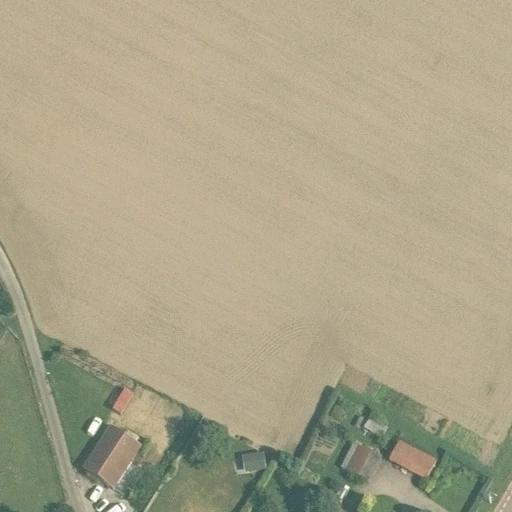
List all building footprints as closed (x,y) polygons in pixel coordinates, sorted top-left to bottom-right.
[(120,449),(127,439),(116,432),(88,475),(109,489),(130,456),(120,449)] [(426,479),(435,456),(394,441),(386,464),(426,479)] [(355,446),(342,471),(368,484),(381,459),(355,446)] [(263,455),(247,457),(250,474),(266,472),(263,455)] [(302,511),(308,511),(315,511),(312,498),(300,500),(302,511)]
